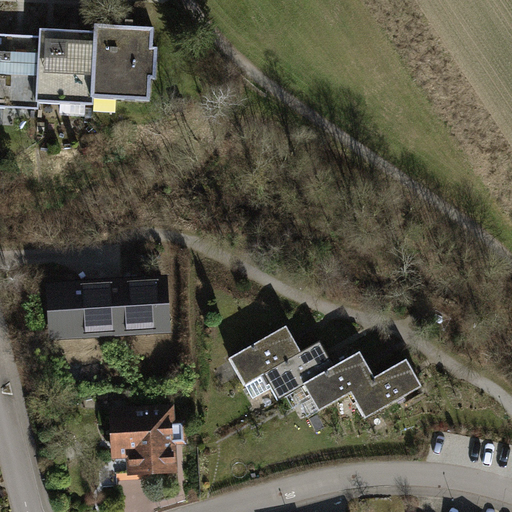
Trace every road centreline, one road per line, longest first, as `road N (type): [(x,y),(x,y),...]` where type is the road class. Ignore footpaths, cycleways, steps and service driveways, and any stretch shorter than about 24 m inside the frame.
road 1 (track): [(511,258),(246,68),(196,0)]
road 2 (residential): [(511,493),(460,477),(389,474),(224,511)]
